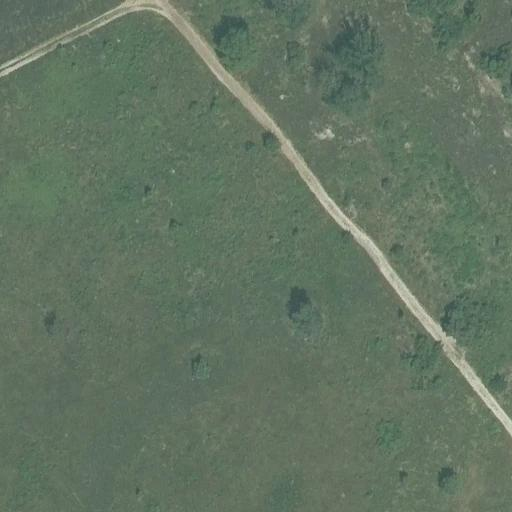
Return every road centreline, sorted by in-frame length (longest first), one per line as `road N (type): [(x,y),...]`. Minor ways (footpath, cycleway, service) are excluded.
road 1 (track): [(511,428),(160,0)]
road 2 (track): [(0,71),(140,0)]
